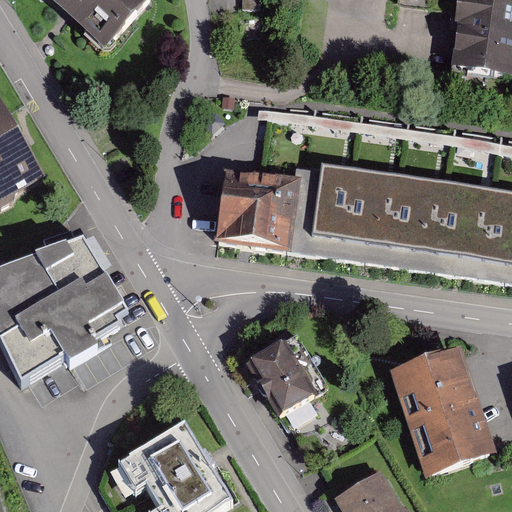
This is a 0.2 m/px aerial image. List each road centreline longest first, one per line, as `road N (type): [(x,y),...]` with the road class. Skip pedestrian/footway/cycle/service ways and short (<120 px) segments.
road 1 (residential): [(174,325),(245,297),(277,295),(511,324)]
road 2 (residential): [(136,262),(159,237),(171,136),(200,55),(194,0)]
road 3 (residential): [(0,33),(136,262)]
road 4 (residential): [(174,325),(286,511)]
